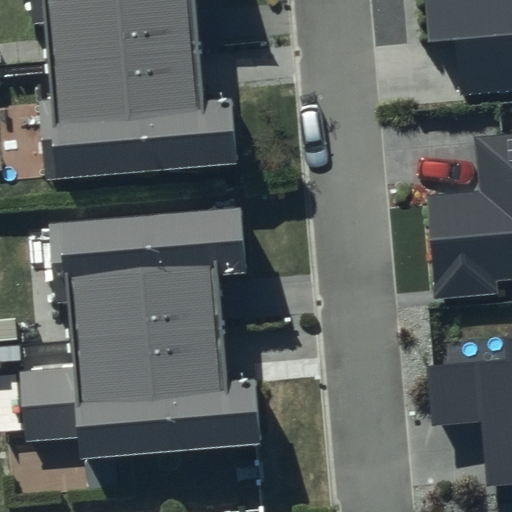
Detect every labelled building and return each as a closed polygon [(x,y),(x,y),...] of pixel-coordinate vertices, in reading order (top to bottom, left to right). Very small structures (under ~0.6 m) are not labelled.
[(223,13),(221,0),(40,0),(59,200),(239,184),(233,121),(204,124),(194,16),(223,13)] [(511,0),(427,0),(432,56),(459,54),(462,102),(511,98),(511,0)] [(511,145),(478,148),(483,202),(430,206),(437,307),(500,302),(499,289),(511,287),(511,145)] [(14,378),(19,454),(81,449),(83,476),(259,463),(254,403),(223,406),(214,295),(245,292),(241,232),(58,245),(68,374),(14,378)] [(507,376),(428,382),(433,440),(482,436),(487,500),(511,498),(511,355),(506,356),(507,376)]
